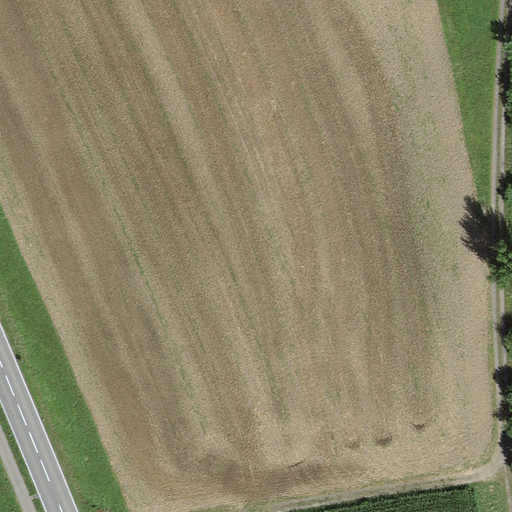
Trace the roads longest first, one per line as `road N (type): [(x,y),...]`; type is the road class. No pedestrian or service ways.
road 1 (track): [(510,0),(490,235),(499,412),(511,477)]
road 2 (track): [(510,470),(264,511)]
road 3 (secondary): [(0,359),(61,511)]
